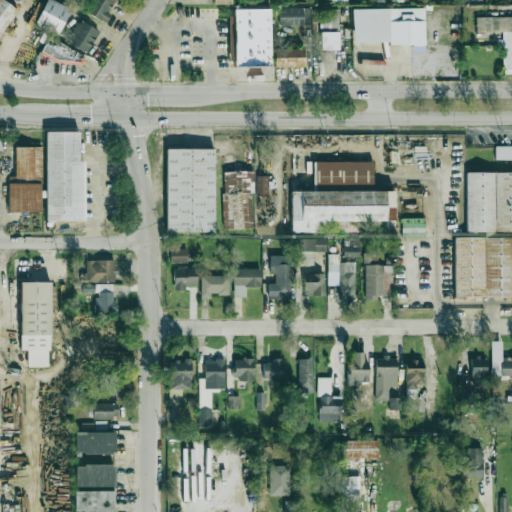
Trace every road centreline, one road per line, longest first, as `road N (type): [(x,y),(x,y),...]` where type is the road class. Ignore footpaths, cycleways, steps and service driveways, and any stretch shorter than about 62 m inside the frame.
road 1 (residential): [(120,60),(147,199),(150,511)]
road 2 (secondary): [(130,117),(511,118)]
road 3 (residential): [(150,327),(511,325)]
road 4 (secondary): [(511,92),(188,92)]
road 5 (residential): [(1,243),(2,511)]
road 6 (residential): [(0,243),(149,240)]
road 7 (secondary): [(125,92),(0,86)]
